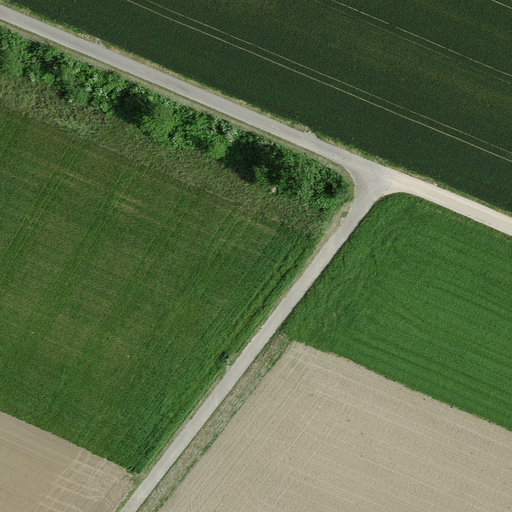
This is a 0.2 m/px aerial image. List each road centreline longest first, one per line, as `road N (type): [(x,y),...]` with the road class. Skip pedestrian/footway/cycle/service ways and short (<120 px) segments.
road 1 (track): [(127,511),(387,176)]
road 2 (track): [(387,176),(0,12)]
road 3 (track): [(511,229),(387,176)]
